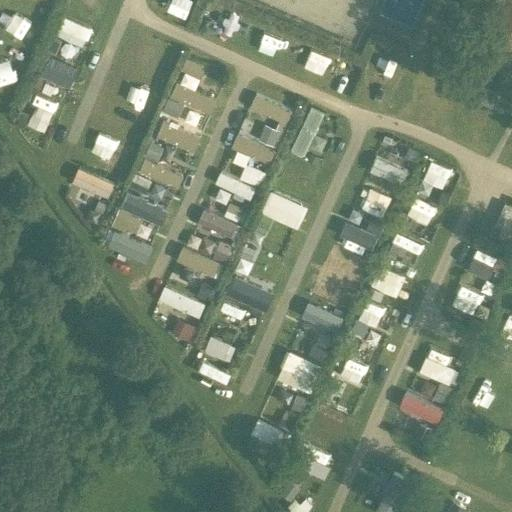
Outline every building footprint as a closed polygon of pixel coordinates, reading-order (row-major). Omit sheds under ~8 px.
[(43,0),(41,7),(51,11),(55,0),(43,0)] [(511,0),(491,0),(489,3),(495,7),(469,49),(500,68),(511,48),(511,0)] [(88,46),(98,26),(70,13),(61,33),(88,46)] [(26,41),(21,51),(30,55),(45,26),(26,17),(16,36),(26,41)] [(54,52),(45,72),(75,86),(85,66),(54,52)] [(205,78),(214,63),(196,53),(187,68),(205,78)] [(385,55),(380,72),(393,76),(398,59),(385,55)] [(181,81),(176,97),(218,110),(223,94),(181,81)] [(133,91),(125,107),(142,115),(150,99),(133,91)] [(282,145),(298,106),(261,91),(254,107),(273,115),(263,137),(282,145)] [(33,124),(50,129),(60,98),(42,93),(33,124)] [(169,108),(183,115),(189,103),(175,96),(169,108)] [(315,102),(298,148),(311,153),(315,141),(320,142),(333,109),(315,102)] [(170,119),(163,132),(200,150),(207,137),(170,119)] [(275,161),(281,146),(243,131),(237,145),(275,161)] [(157,139),(151,151),(164,156),(169,145),(157,139)] [(387,145),(383,154),(413,166),(416,157),(387,145)] [(406,183),(413,169),(380,153),(373,167),(406,183)] [(144,167),(183,185),(189,172),(150,154),(144,167)] [(448,186),(456,166),(436,157),(427,178),(448,186)] [(252,161),(245,175),(264,184),(270,169),(252,161)] [(84,164),(77,179),(113,196),(120,180),(84,164)] [(228,166),(221,178),(254,199),(262,187),(228,166)] [(389,213),(394,191),(371,186),(366,207),(389,213)] [(276,188),(267,210),(304,225),(313,202),(276,188)] [(126,208),(169,219),(174,202),(131,190),(126,208)] [(412,212),(430,223),(441,205),(424,194),(412,212)] [(511,234),(511,201),(511,204),(501,227),(498,232),(511,238),(511,234)] [(234,203),(231,214),(248,218),(250,207),(234,203)] [(204,225),(239,232),(243,216),(207,209),(204,225)] [(124,215),(122,224),(142,228),(144,219),(124,215)] [(354,224),(349,244),(370,249),(375,229),(354,224)] [(121,229),(116,247),(154,258),(159,240),(121,229)] [(425,250),(428,240),(402,231),(398,241),(425,250)] [(188,243),(181,258),(219,274),(225,259),(188,243)] [(472,267),(495,275),(502,254),(480,246),(472,267)] [(386,265),(380,287),(403,294),(409,272),(386,265)] [(271,311),(281,290),(240,271),(230,292),(271,311)] [(352,306),(361,284),(328,271),(319,293),(352,306)] [(466,281),(456,302),(478,312),(488,292),(466,281)] [(203,315),(210,301),(170,282),(163,296),(203,315)] [(373,298),(364,316),(380,324),(389,306),(373,298)] [(227,299),(224,308),(246,315),(249,306),(227,299)] [(313,299),(307,314),(343,329),(350,313),(313,299)] [(322,329),(313,352),(325,356),(334,334),(322,329)] [(207,349),(232,360),(239,343),(214,333),(207,349)] [(462,367),(452,362),(455,354),(436,345),(425,368),(455,382),(462,367)] [(312,389),(326,362),(295,347),(281,374),(312,389)] [(365,381),(373,363),(353,355),(346,373),(365,381)] [(229,378),(232,368),(206,360),(202,369),(229,378)] [(411,388),(404,403),(441,419),(447,405),(411,388)] [(314,425),(344,437),(353,414),(322,402),(314,425)] [(262,417),(255,431),(285,446),(292,432),(262,417)] [(333,472),(336,448),(311,445),(308,469),(333,472)] [(370,488),(397,499),(408,475),(380,463),(370,488)] [(459,497),(449,511),(470,511),(474,507),(459,497)]
